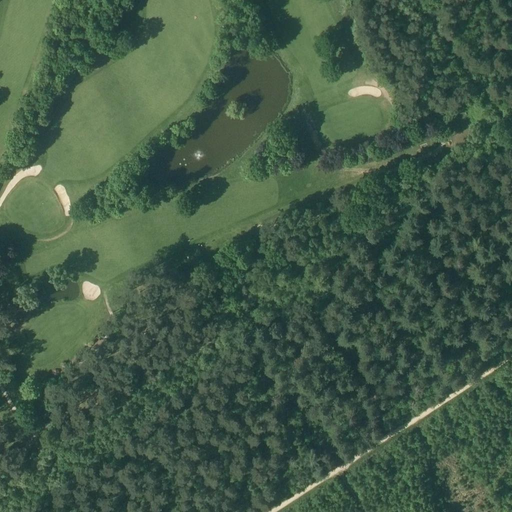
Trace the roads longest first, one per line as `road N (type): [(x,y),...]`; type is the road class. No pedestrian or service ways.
road 1 (track): [(511,356),(276,511)]
road 2 (track): [(511,126),(416,0)]
